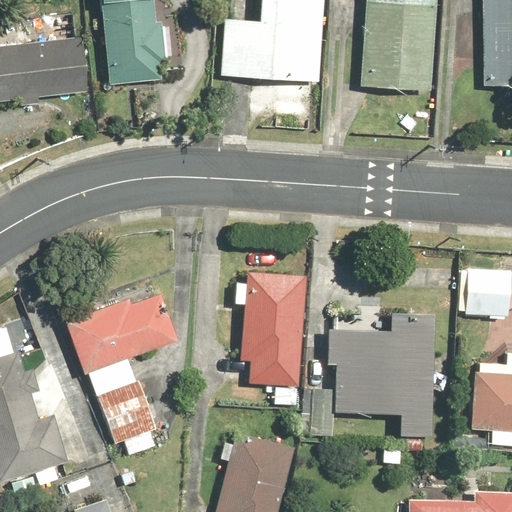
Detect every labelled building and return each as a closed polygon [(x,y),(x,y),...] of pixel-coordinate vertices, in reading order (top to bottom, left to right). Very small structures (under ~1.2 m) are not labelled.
[(139,0),(87,0),(95,82),(149,77),(148,61),(155,60),(151,20),(141,21),(139,0)] [(309,77),(312,0),(245,0),(244,21),(216,20),(214,73),(309,77)] [(353,0),(351,85),(419,87),(421,0),(353,0)] [(511,0),(472,0),(474,83),(511,81),(511,0)] [(43,102),(42,93),(82,90),(78,37),(0,43),(0,97),(12,96),(13,105),(43,102)] [(511,270),(469,268),(467,313),(511,314),(511,270)] [(304,386),(309,275),(250,272),(249,283),(239,283),(238,303),(248,304),(246,360),(253,361),(252,383),(277,384),(276,404),(299,405),(299,386),(304,386)] [(164,287),(69,320),(88,375),(93,373),(117,443),(163,427),(146,381),(140,383),(131,358),(183,340),(164,287)] [(435,435),(440,313),(395,311),(394,331),(333,329),(332,364),(341,365),(339,412),(406,414),(405,433),(435,435)] [(511,332),(471,377),(465,376),(465,383),(463,434),(511,435),(511,332)] [(22,348),(0,353),(0,473),(2,482),(72,463),(60,416),(41,421),(22,348)] [(338,388),(316,387),(314,435),(336,436),(338,388)] [(282,511),(298,445),(240,431),(238,441),(229,439),(224,461),(230,463),(218,511),(282,511)] [(396,511),(510,511),(511,500),(396,498),(396,511)] [(114,511),(111,499),(80,509),(80,511),(114,511)]
